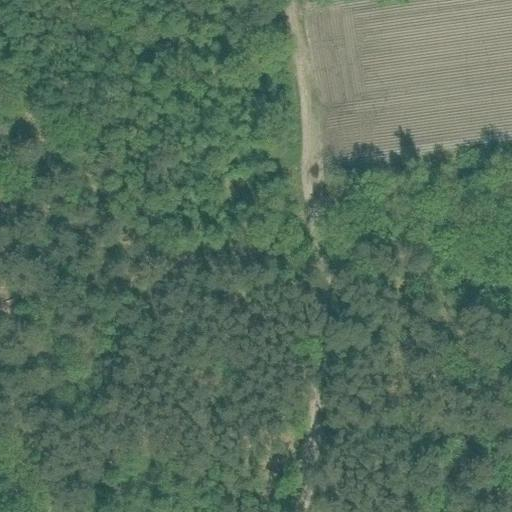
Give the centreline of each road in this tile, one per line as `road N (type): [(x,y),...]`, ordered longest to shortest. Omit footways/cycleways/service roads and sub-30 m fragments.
road 1 (track): [(293,0),(322,253)]
road 2 (track): [(322,253),(300,494)]
